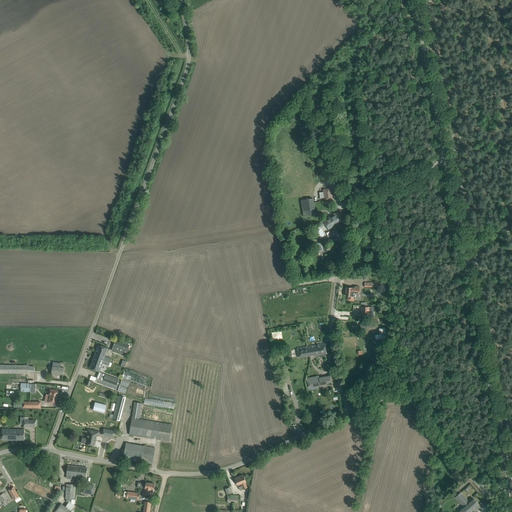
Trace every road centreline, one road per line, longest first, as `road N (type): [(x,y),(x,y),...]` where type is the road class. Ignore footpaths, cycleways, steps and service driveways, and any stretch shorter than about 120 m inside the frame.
road 1 (unclassified): [(49,449),(190,59),(183,0)]
road 2 (tertiary): [(510,486),(447,160)]
road 3 (unclassified): [(348,413),(331,326),(355,206),(447,160)]
road 4 (unclassified): [(510,486),(481,487),(414,403),(384,400),(348,413)]
road 5 (unclassified): [(348,413),(227,468),(164,474)]
road 6 (tertiary): [(447,160),(416,0)]
